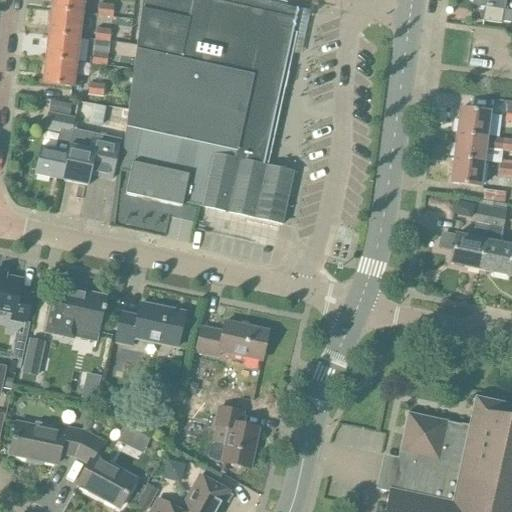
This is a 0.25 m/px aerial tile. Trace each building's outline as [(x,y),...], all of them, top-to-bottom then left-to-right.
[(53,0),(52,11),(82,15),(84,0),(53,0)] [(141,132),(214,148),(265,159),(297,10),(255,0),(143,0),(126,128),(141,132)] [(474,0),(473,7),(484,9),(483,22),(502,24),(504,0),(474,0)] [(98,18),(113,20),(114,6),(100,4),(98,18)] [(82,15),(52,11),(49,35),(80,39),(82,15)] [(95,42),(110,44),(112,31),(97,29),(95,42)] [(49,35),(46,60),(77,64),(80,39),(49,35)] [(92,66),(108,68),(109,55),(94,53),(92,66)] [(74,88),(74,87),(82,88),(83,78),(75,77),(77,64),(46,60),(43,85),(74,88)] [(89,96),(104,98),(105,86),(90,84),(89,96)] [(52,102),(50,111),(68,116),(70,107),(52,102)] [(487,139),(487,137),(490,114),(460,110),(457,135),(487,139)] [(35,176),(61,182),(75,120),(49,114),(46,130),(60,133),(56,152),(41,148),(35,176)] [(75,120),(61,182),(88,187),(94,160),(79,157),(86,123),(75,120)] [(126,195),(154,201),(161,170),(134,164),(141,132),(126,128),(121,168),(131,170),(126,195)] [(457,135),(454,159),(484,163),(485,150),(511,153),(511,140),(487,137),(487,139),(457,135)] [(161,170),(154,201),(182,208),(189,176),(203,179),(204,170),(209,150),(194,147),(192,156),(177,153),(172,173),(161,170)] [(201,207),(282,225),(293,173),(263,166),(265,159),(214,148),(201,207)] [(484,163),(454,159),(451,184),(481,188),(484,163)] [(499,177),(511,178),(511,165),(500,164),(499,177)] [(503,202),(504,192),(485,189),(484,199),(503,202)] [(450,265),(479,271),(486,242),(485,242),(493,203),(480,202),(479,206),(473,239),(456,236),(452,252),(450,265)] [(454,202),(451,215),(471,220),(474,206),(454,202)] [(486,242),(479,271),(509,278),(511,262),(511,247),(499,244),(506,205),(493,203),(485,242),(486,242)] [(441,233),(438,249),(445,251),(452,252),(456,236),(441,233)] [(0,311),(13,314),(12,320),(26,323),(32,296),(19,293),(21,281),(5,278),(5,276),(0,274),(0,311)] [(103,308),(106,297),(70,290),(66,308),(51,305),(47,324),(45,333),(74,340),(74,338),(96,343),(103,308)] [(121,315),(117,334),(115,343),(132,346),(134,339),(177,348),(180,334),(185,314),(164,310),(164,312),(157,310),(157,309),(140,305),(137,318),(121,315)] [(225,323),(222,333),(201,329),(196,353),(218,358),(219,353),(261,362),(268,332),(225,323)] [(36,376),(44,343),(30,340),(23,373),(36,376)] [(6,379),(5,388),(12,389),(14,380),(6,379)] [(188,383),(186,393),(196,395),(198,385),(188,383)] [(511,511),(511,405),(475,397),(468,427),(462,425),(462,426),(448,423),(448,422),(407,413),(398,459),(388,457),(381,491),(388,493),(384,511),(511,511)] [(222,463),(230,465),(250,469),(259,430),(240,425),(243,414),(224,409),(219,408),(215,426),(216,427),(211,444),(217,445),(213,446),(209,448),(207,452),(207,456),(209,458),(214,461),(222,463)] [(59,455),(74,458),(84,432),(63,428),(62,433),(52,431),(53,427),(35,423),(34,428),(16,424),(14,436),(10,456),(57,465),(59,455)] [(84,432),(74,458),(89,465),(77,486),(119,509),(129,491),(135,480),(93,458),(102,442),(84,432)] [(202,478),(183,511),(218,511),(229,493),(211,483),(202,478)] [(136,508),(144,511),(145,511),(157,490),(148,485),(136,508)] [(178,511),(158,500),(151,511),(178,511)]
